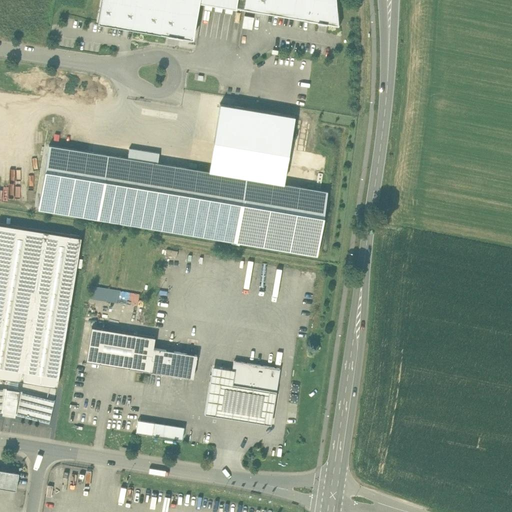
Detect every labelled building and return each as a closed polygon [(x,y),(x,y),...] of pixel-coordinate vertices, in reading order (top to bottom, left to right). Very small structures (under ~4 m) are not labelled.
[(100,0),(97,21),(167,33),(182,36),(192,37),(198,1),(205,2),(204,8),(211,9),(212,3),(215,4),(214,10),(221,11),(222,5),(226,6),(225,12),(232,13),(233,7),(319,22),(328,24),(328,23),(340,25),(337,0),(100,0)] [(241,25),(251,28),(254,16),(244,14),(241,25)] [(295,116),(220,103),(208,171),(284,183),(295,116)] [(107,154),(48,144),(45,166),(38,207),(97,217),(107,154)] [(159,153),(129,148),(127,157),(157,162),(159,153)] [(127,157),(107,154),(97,217),(229,239),(316,254),(326,190),(284,183),(208,171),(157,162),(127,157)] [(81,237),(0,223),(0,376),(57,385),(74,278),(81,237)] [(293,269),(293,272),(300,273),(300,280),(305,281),(306,270),(293,269)] [(89,295),(136,304),(139,292),(91,283),(89,295)] [(145,335),(91,326),(86,360),(125,366),(149,370),(152,347),(153,347),(154,337),(145,335)] [(153,347),(152,347),(149,370),(192,377),(196,354),(153,347)] [(283,368),(236,361),(234,370),(237,370),(235,383),(241,384),(241,387),(264,391),(265,389),(279,391),(283,368)] [(237,370),(234,370),(215,366),(207,415),(273,426),(279,391),(265,389),(264,391),(241,387),(241,384),(235,383),(237,370)] [(23,390),(24,387),(39,389),(40,384),(16,379),(14,388),(23,390)] [(18,390),(6,388),(0,387),(0,407),(3,408),(3,410),(15,411),(15,410),(49,418),(54,399),(18,390)] [(183,427),(155,422),(152,434),(182,438),(183,427)] [(0,486),(15,489),(18,472),(0,469),(0,486)]
